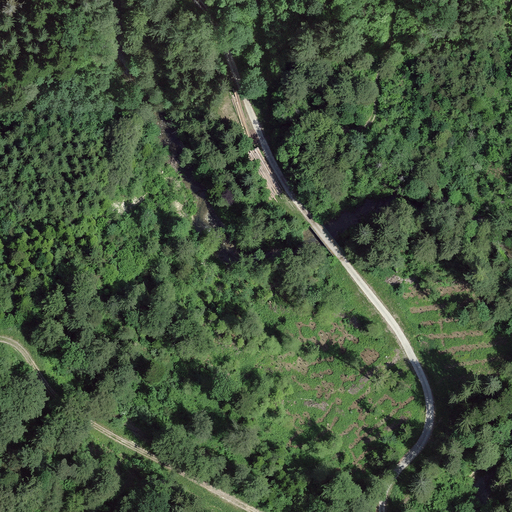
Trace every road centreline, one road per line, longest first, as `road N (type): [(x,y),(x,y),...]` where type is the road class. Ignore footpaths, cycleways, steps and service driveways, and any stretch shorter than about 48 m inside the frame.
road 1 (track): [(383,511),(388,485),(426,439),(431,393),(404,341),(287,191),(257,133)]
road 2 (track): [(250,511),(79,416),(16,344),(0,339)]
road 3 (track): [(257,133),(198,0)]
road 4 (track): [(0,414),(100,495)]
